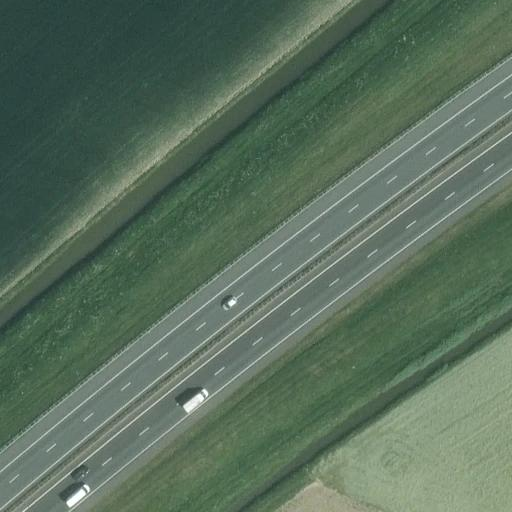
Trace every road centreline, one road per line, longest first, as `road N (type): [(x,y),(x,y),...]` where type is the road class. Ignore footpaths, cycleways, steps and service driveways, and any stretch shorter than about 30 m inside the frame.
road 1 (motorway): [(511,94),(163,357),(0,492)]
road 2 (motorway): [(47,511),(511,152)]
